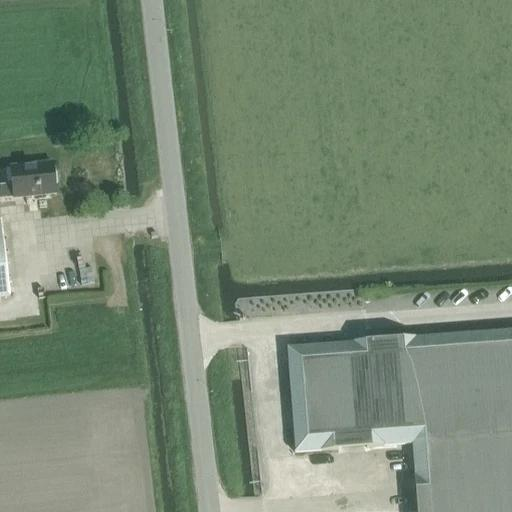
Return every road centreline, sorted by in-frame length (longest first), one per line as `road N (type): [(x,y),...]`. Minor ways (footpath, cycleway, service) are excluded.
road 1 (tertiary): [(208,511),(151,0)]
road 2 (unknown): [(190,346),(511,314)]
